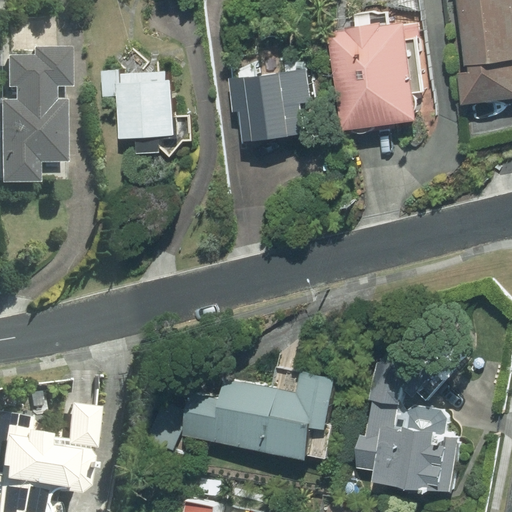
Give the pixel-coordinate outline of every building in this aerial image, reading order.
[(511,0),(453,0),(468,104),(511,97),(511,0)] [(348,130),(425,119),(411,21),(335,31),(348,130)] [(0,186),(27,187),(27,182),(59,182),(59,90),(61,90),(61,50),(22,50),(22,59),(0,59),(0,186)] [(323,131),(314,67),(234,78),(238,112),(246,111),(250,141),(323,131)] [(124,74),(124,69),(106,70),(107,96),(121,95),(124,138),(141,137),(142,153),(166,151),(165,135),(181,135),(178,79),(172,80),(171,70),(124,74)] [(420,391),(450,356),(413,325),(381,363),(376,393),(380,394),(374,430),(368,428),(362,464),(382,468),(381,474),(402,478),(401,486),(429,491),(430,483),(454,487),(464,432),(450,430),(453,415),(446,406),(419,402),(411,407),(410,413),(401,411),(403,396),(405,397),(408,381),(420,391)] [(189,429),(315,449),(320,417),(336,419),(344,369),(308,363),(305,383),(232,372),(229,392),(196,387),(189,429)] [(28,417),(0,411),(0,511),(31,511),(34,498),(35,496),(37,494),(38,492),(40,490),(42,489),(44,488),(47,487),(49,487),(52,488),(65,490),(67,490),(69,489),(71,489),(72,487),(74,486),(75,484),(76,483),(77,481),(77,478),(82,455),(76,446),(38,439),(39,431),(26,429),(28,417)] [(224,476),(204,472),(201,489),(221,492),(224,476)] [(222,511),(224,501),(193,496),(190,511),(222,511)]
